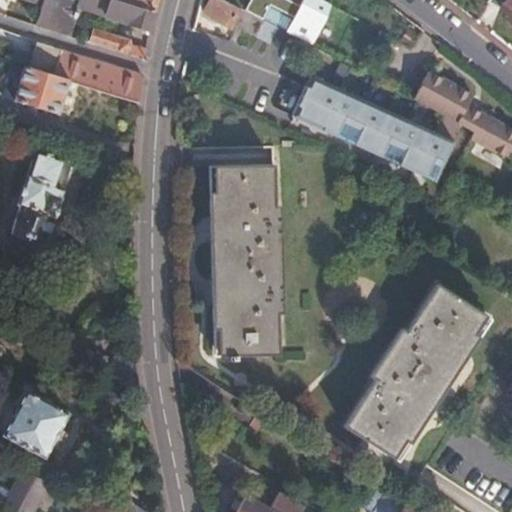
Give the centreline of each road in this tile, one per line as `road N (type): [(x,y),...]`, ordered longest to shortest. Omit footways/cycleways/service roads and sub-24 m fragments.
road 1 (tertiary): [(161,73),(152,130),(152,324),(182,511)]
road 2 (residential): [(0,23),(161,73)]
road 3 (residential): [(511,76),(414,0)]
